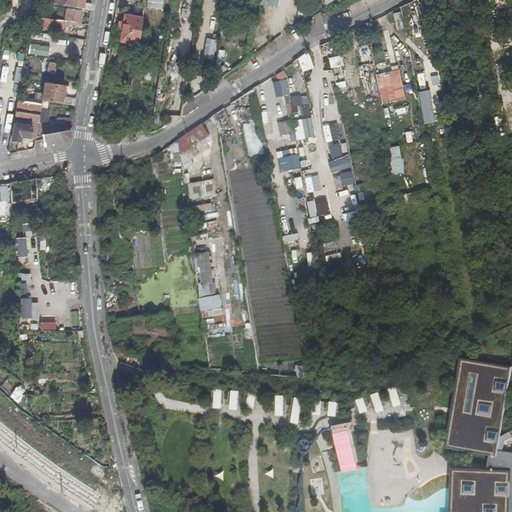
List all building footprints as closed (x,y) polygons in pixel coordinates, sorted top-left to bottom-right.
[(55,0),(35,0),(35,1),(68,6),(83,9),(91,10),(92,4),(85,3),(85,0),(68,0),(68,3),(55,0)] [(163,9),(163,0),(147,0),(148,8),(163,9)] [(68,6),(66,21),(81,24),(83,9),(68,6)] [(47,10),(34,8),(32,16),(46,18),(47,10)] [(394,13),(399,29),(404,27),(400,12),(394,13)] [(120,40),(138,42),(143,16),(124,14),(120,40)] [(84,30),(85,25),(81,24),(66,21),(46,18),(32,16),(32,22),(30,31),(39,33),(41,26),(64,30),(65,27),(84,30)] [(501,33),(511,29),(511,19),(497,24),(498,27),(500,26),(501,33)] [(500,26),(498,27),(491,29),(492,35),(501,33),(500,26)] [(31,34),(30,41),(50,44),(51,37),(31,34)] [(205,57),(215,58),(217,40),(208,39),(205,57)] [(29,45),(29,55),(49,57),(50,46),(29,45)] [(303,71),(315,67),(310,52),(298,56),(303,71)] [(331,67),(346,65),(345,55),(330,57),(331,67)] [(419,74),(426,122),(441,120),(436,87),(427,88),(424,73),(419,74)] [(311,116),(309,94),(290,96),(289,79),(274,80),(275,96),(284,95),(285,103),(278,104),(278,112),(287,111),(288,117),(311,116)] [(64,96),(65,86),(45,83),(42,101),(43,101),(50,102),(75,106),(76,98),(64,96)] [(385,96),(394,94),(392,85),(383,87),(385,96)] [(253,107),(258,106),(255,88),(249,92),(250,99),(252,98),(253,107)] [(22,137),(37,139),(43,101),(42,101),(19,97),(11,140),(21,142),(22,137)] [(48,117),(50,102),(43,101),(37,139),(35,150),(65,144),(71,138),(72,132),(46,136),(47,127),(73,125),(74,117),(49,118),(49,117),(48,117)] [(251,122),(261,121),(258,106),(253,107),(248,108),(251,122)] [(316,135),(312,115),(278,123),(283,142),(316,135)] [(264,154),(263,146),(257,147),(252,122),(244,124),(250,156),(264,154)] [(326,141),(340,139),(338,122),(324,125),(326,141)] [(208,136),(201,125),(179,139),(181,154),(208,136)] [(332,157),(349,152),(347,144),(340,146),(339,143),(329,146),(332,157)] [(389,147),(394,175),(405,173),(400,145),(389,147)] [(298,148),(278,150),(280,170),(301,168),(298,148)] [(349,156),(329,162),(332,173),(352,167),(349,156)] [(335,174),(338,187),(355,183),(352,171),(335,174)] [(303,180),(302,173),(294,176),(296,183),(303,180)] [(32,200),(31,200),(32,215),(39,215),(37,179),(30,181),(32,200)] [(191,198),(217,196),(215,179),(189,181),(191,198)] [(32,200),(30,181),(11,184),(12,201),(12,203),(31,200),(32,200)] [(0,185),(0,190),(0,193),(1,202),(12,201),(11,184),(0,185)] [(299,232),(284,235),(285,242),(300,240),(299,232)] [(27,237),(16,237),(17,257),(27,256),(27,237)] [(338,240),(324,242),(327,258),(341,256),(338,240)] [(194,253),(201,294),(216,291),(209,251),(194,253)] [(30,281),(30,273),(21,274),(22,281),(30,281)] [(220,293),(199,297),(201,311),(223,307),(220,293)] [(40,322),(41,330),(56,328),(55,320),(40,322)] [(511,437),(511,430),(500,438),(511,368),(511,362),(463,355),(447,449),(489,456),(487,468),(451,468),(451,474),(450,511),(511,511),(511,452),(504,451),(506,441),(511,437)] [(397,385),(389,388),(394,407),(403,404),(397,385)] [(215,388),(214,407),(222,407),(223,389),(215,388)] [(239,408),(240,390),(230,389),(229,408),(239,408)] [(37,390),(32,391),(32,401),(42,400),(42,394),(38,394),(37,390)] [(375,412),(384,410),(381,391),(372,393),(375,412)] [(254,408),(257,393),(250,392),(247,406),(254,408)] [(277,394),(276,414),(284,415),(285,394),(277,394)] [(301,422),(302,396),(293,396),(292,422),(301,422)] [(365,396),(356,398),(361,413),(370,410),(365,396)] [(313,413),(321,414),(323,400),(315,399),(313,413)] [(328,415),(337,415),(338,400),(329,400),(328,415)] [(84,425),(83,419),(74,420),(76,431),(81,431),(80,426),(84,425)]
